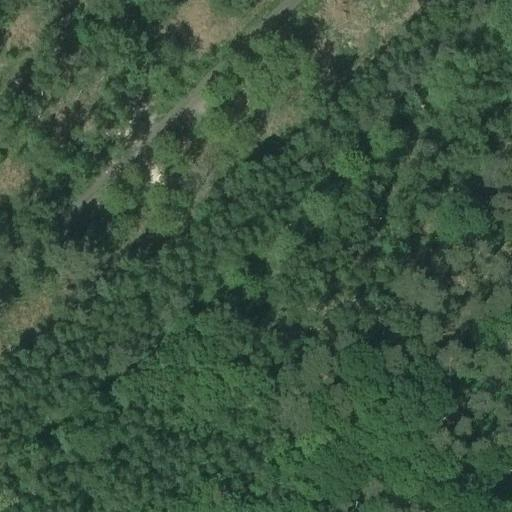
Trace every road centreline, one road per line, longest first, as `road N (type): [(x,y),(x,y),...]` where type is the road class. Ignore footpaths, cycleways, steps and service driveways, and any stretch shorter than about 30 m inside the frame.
road 1 (track): [(0,486),(242,284),(511,3)]
road 2 (track): [(0,262),(306,0)]
